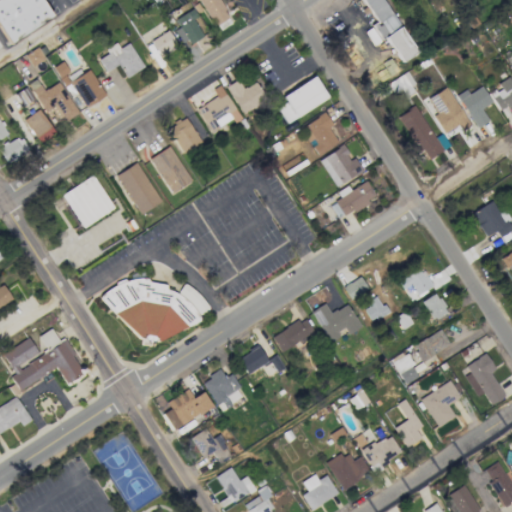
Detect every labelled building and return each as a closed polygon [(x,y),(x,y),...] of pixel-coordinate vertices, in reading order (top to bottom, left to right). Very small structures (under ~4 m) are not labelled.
[(0,0),(0,31),(7,44),(51,17),(40,0),(0,0)] [(226,19),(217,0),(197,0),(210,27),(226,19)] [(415,52),(382,0),(361,0),(374,21),(370,24),(379,40),(384,37),(399,62),(415,52)] [(197,16),(191,8),(173,19),(189,44),(202,36),(192,19),(197,16)] [(158,56),(176,46),(167,30),(149,40),(158,56)] [(128,42),(117,48),(114,42),(104,49),(106,53),(96,59),(104,72),(117,64),(125,78),(142,67),(128,42)] [(29,66),(43,59),(36,47),(23,54),(29,66)] [(88,69),(69,79),(60,62),(52,66),(65,90),(72,86),(83,107),(103,96),(88,69)] [(394,95),(401,91),(404,96),(416,90),(405,72),(386,82),(394,95)] [(281,95),(285,102),(275,108),(284,123),(327,98),(313,76),(281,95)] [(496,83),(499,87),(488,94),(499,112),(511,104),(511,83),(508,76),(496,83)] [(253,82),(242,89),(236,79),(224,86),(242,114),(265,99),(253,82)] [(30,89),(43,111),(54,104),(64,121),(77,113),(58,81),(42,91),(38,84),(30,89)] [(195,107),(208,132),(237,117),(220,84),(211,89),(215,97),(195,107)] [(427,98),(436,113),(431,116),(442,133),(456,124),(460,130),(469,125),(445,86),(427,98)] [(465,89),(455,94),(474,128),(487,120),(480,108),(490,102),(481,86),(467,93),(465,89)] [(397,116),(426,160),(442,149),(413,105),(397,116)] [(21,120),(37,143),(53,132),(37,109),(21,120)] [(311,147),(317,155),(336,141),(327,128),(332,125),(323,112),(304,125),(316,143),(311,147)] [(200,143),(184,116),(164,128),(181,154),(200,143)] [(0,147),(0,152),(7,164),(28,150),(19,135),(0,147)] [(361,171),(353,157),(350,159),(341,145),(318,160),(334,187),(361,171)] [(169,194),(190,181),(168,146),(147,158),(169,194)] [(138,214),(159,201),(135,162),(114,175),(138,214)] [(112,208),(91,175),(60,194),(80,228),(112,208)] [(337,219),(374,197),(364,180),(349,190),(346,185),(335,192),(339,198),(328,205),(337,219)] [(469,213),(484,237),(494,231),(498,237),(511,228),(511,227),(501,209),(496,212),(489,201),(469,213)] [(511,276),(511,249),(500,257),(511,276)] [(432,287),(420,267),(397,281),(410,301),(432,287)] [(366,288),(358,276),(341,287),(349,299),(366,288)] [(100,301),(135,338),(145,332),(154,339),(158,345),(200,320),(211,310),(180,287),(177,296),(161,286),(149,283),(142,280),(130,280),(118,285),(105,293),(101,299),(100,301)] [(0,305),(10,299),(1,284),(0,284),(0,305)] [(446,313),(435,292),(420,300),(431,320),(446,313)] [(371,320),(383,313),(374,296),(361,303),(371,320)] [(309,312),(328,341),(344,330),(347,334),(360,326),(345,303),(329,313),(322,303),(309,312)] [(312,332),(304,317),(270,335),(278,351),(312,332)] [(1,354),(13,375),(9,377),(17,390),(55,368),(63,383),(82,372),(63,340),(58,342),(50,328),(37,335),(46,352),(19,368),(17,364),(37,353),(28,338),(1,354)] [(411,344),(418,360),(448,345),(440,329),(411,344)] [(236,358),(245,374),(266,361),(257,345),(236,358)] [(488,373),(494,369),(483,352),(463,366),(468,372),(462,376),(475,396),(481,393),(489,405),(503,396),(488,373)] [(274,372),(282,368),(274,354),(266,358),(274,372)] [(389,362),(403,384),(417,375),(404,354),(389,362)] [(230,405),(225,395),(238,388),(230,373),(223,377),(219,370),(201,379),(218,412),(230,405)] [(434,427),(452,416),(446,405),(458,397),(448,380),(417,398),(434,427)] [(201,391),(191,396),(187,389),(164,401),(169,409),(161,413),(170,429),(210,407),(201,391)] [(367,403),(362,391),(347,397),(353,410),(367,403)] [(29,420),(14,396),(0,404),(0,430),(16,420),(20,426),(29,420)] [(420,426),(403,398),(394,404),(404,419),(392,427),(405,448),(420,439),(414,430),(420,426)] [(189,437),(200,458),(211,451),(218,464),(230,457),(217,434),(210,438),(204,428),(189,437)] [(359,450),(371,470),(399,454),(388,434),(359,450)] [(368,471),(358,456),(351,461),(344,450),(324,464),(340,489),(368,471)] [(511,500),(511,486),(495,461),(480,470),(503,507),(511,500)] [(245,475),(236,480),(229,467),(212,477),(228,503),(253,489),(245,475)] [(336,495),(325,474),(315,479),(312,474),(300,481),(305,491),(300,494),(308,509),(336,495)] [(457,511),(478,511),(460,485),(446,494),(457,511)] [(241,503),(245,511),(271,511),(265,499),(269,496),(266,490),(241,503)] [(440,511),(434,502),(421,510),(422,511),(440,511)]
